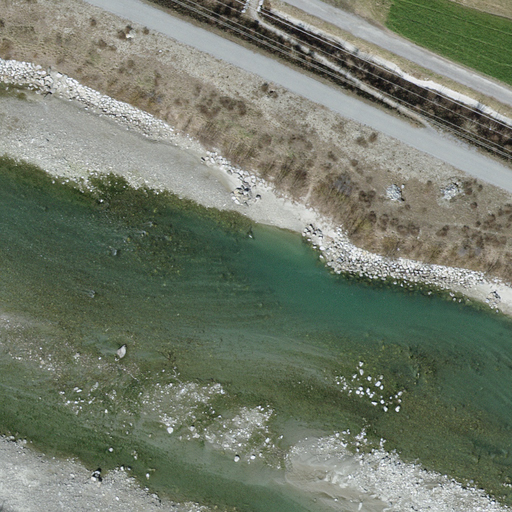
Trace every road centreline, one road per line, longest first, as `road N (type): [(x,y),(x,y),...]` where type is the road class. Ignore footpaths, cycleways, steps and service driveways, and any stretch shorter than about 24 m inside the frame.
road 1 (unclassified): [(511,181),(106,0)]
road 2 (track): [(298,0),(511,98)]
